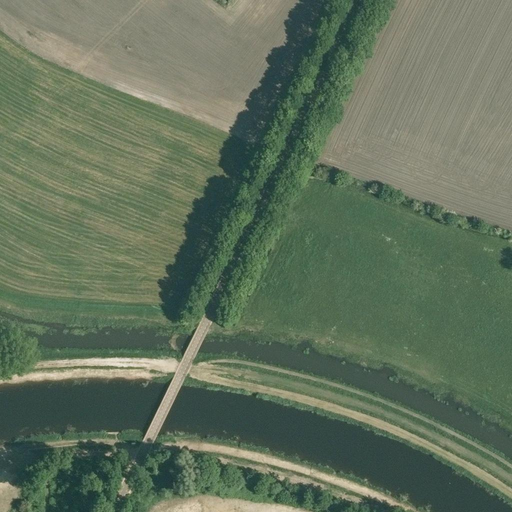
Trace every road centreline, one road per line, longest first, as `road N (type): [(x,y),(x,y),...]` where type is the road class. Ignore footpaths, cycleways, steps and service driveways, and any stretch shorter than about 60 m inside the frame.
road 1 (tertiary): [(113,511),(361,0)]
road 2 (track): [(511,488),(314,396),(185,363)]
road 3 (track): [(145,446),(256,457),(406,511)]
